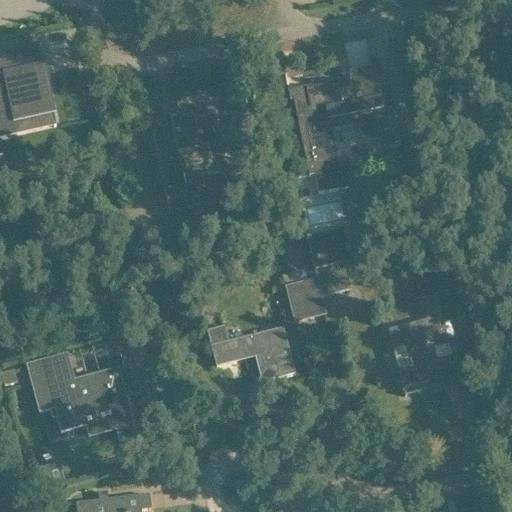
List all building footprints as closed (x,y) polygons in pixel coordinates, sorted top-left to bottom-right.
[(0,136),(8,134),(8,135),(16,133),(14,123),(51,115),(52,115),(44,75),(43,75),(37,77),(35,69),(45,67),(44,66),(40,67),(36,47),(32,48),(0,55),(0,136)] [(307,96),(293,99),(293,101),(297,118),(303,117),(312,161),(306,162),(309,178),(315,177),(319,195),(348,190),(344,170),(338,171),(330,132),(328,122),(357,117),(359,127),(360,130),(360,133),(362,135),(364,138),(367,139),(370,140),(373,140),(376,140),(379,138),(381,136),(383,134),(384,131),(385,128),(384,125),(384,122),(396,119),(390,88),(378,90),(374,70),(349,74),(350,82),(340,84),(338,83),(334,83),(331,84),(328,85),(326,87),(311,90),(306,91),(307,96)] [(171,122),(169,109),(148,113),(147,112),(146,112),(168,215),(199,208),(194,185),(185,187),(177,151),(220,142),(213,110),(179,117),(179,120),(171,122)] [(325,234),(306,239),(314,272),(341,265),(351,263),(345,239),(327,244),(325,234)] [(342,265),(314,272),(315,273),(321,300),(349,293),(342,265)] [(305,282),(284,288),(293,322),(325,314),(322,301),(321,300),(315,273),(304,276),(305,282)] [(427,322),(387,333),(392,353),(404,350),(408,369),(397,372),(402,390),(427,384),(431,396),(460,388),(448,345),(460,342),(447,294),(421,301),(427,322)] [(224,329),(207,333),(216,370),(217,369),(217,368),(254,359),(261,385),(294,377),(282,330),(229,344),(224,329)] [(42,362),(25,367),(29,381),(38,416),(50,412),(52,420),(56,419),(60,434),(85,428),(87,438),(117,430),(116,426),(132,422),(130,416),(130,415),(121,382),(118,371),(111,372),(74,382),(72,376),(67,356),(42,362)] [(13,372),(1,376),(4,389),(17,385),(13,372)] [(62,464),(38,469),(42,491),(66,486),(62,464)] [(98,502),(75,505),(76,511),(148,511),(150,511),(148,497),(149,497),(149,496),(129,499),(126,499),(108,501),(98,502)] [(50,498),(43,500),(45,509),(52,507),(50,498)]
